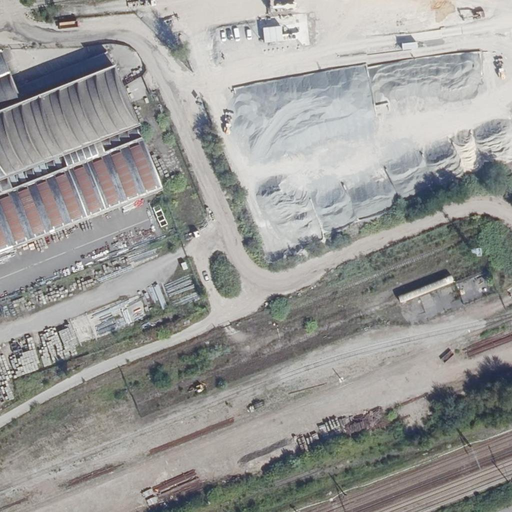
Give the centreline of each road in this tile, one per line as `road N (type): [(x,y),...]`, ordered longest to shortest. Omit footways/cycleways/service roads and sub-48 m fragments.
road 1 (unclassified): [(220,229),(149,38),(115,23),(41,37),(18,27),(9,0)]
road 2 (unclassified): [(501,208),(477,203),(266,283)]
road 3 (unclassified): [(220,229),(206,240),(201,264),(221,310),(254,306),(266,283)]
road 4 (unknown): [(133,29),(272,0)]
